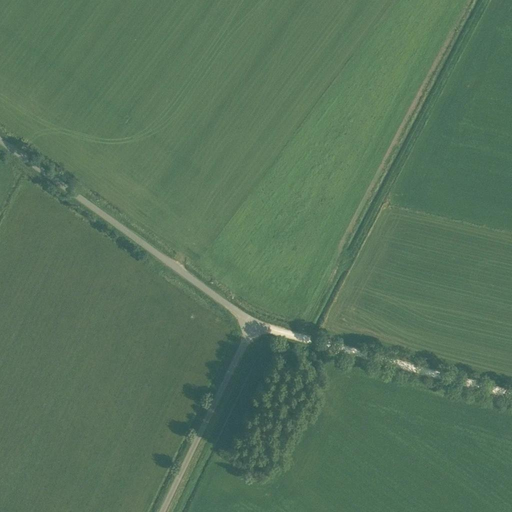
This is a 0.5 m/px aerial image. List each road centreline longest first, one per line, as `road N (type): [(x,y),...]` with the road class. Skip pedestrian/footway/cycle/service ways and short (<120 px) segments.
road 1 (unclassified): [(251,325),(0,133)]
road 2 (unclassified): [(511,394),(251,325)]
road 3 (unclassified): [(161,511),(251,325)]
